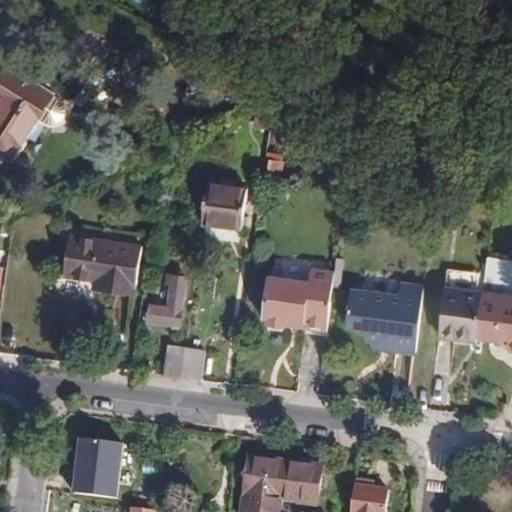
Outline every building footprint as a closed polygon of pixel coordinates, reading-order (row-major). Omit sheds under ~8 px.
[(352,54),(367,47),(334,22),(324,34),(352,54)] [(52,95),(3,64),(0,68),(0,97),(3,100),(0,105),(0,151),(11,159),(52,95)] [(472,117),(493,121),(498,96),(476,96),(472,117)] [(145,120),(156,145),(169,139),(159,119),(157,114),(145,120)] [(163,117),(159,119),(169,139),(173,137),(163,117)] [(150,151),(121,164),(124,171),(153,157),(150,151)] [(269,159),(268,176),(282,177),(284,160),(269,159)] [(248,187),(208,182),(203,223),(243,228),(248,187)] [(0,231),(0,251),(8,252),(12,216),(4,220),(1,232),(0,231)] [(64,276),(93,280),(92,287),(133,293),(143,246),(71,235),(64,276)] [(511,251),(490,248),(485,283),(511,286),(511,251)] [(328,329),(336,269),(312,266),(310,280),(270,275),(263,321),(286,324),(287,318),(305,321),(305,326),(328,329)] [(171,286),(169,307),(148,305),(146,322),(182,327),(189,277),(166,274),(164,285),(171,286)] [(440,336),(476,342),(477,337),(485,284),(448,278),(440,336)] [(401,353),(411,281),(403,280),(400,293),(352,287),(347,329),(361,331),(368,340),(395,343),(394,352),(401,353)] [(427,283),(411,281),(401,353),(417,355),(427,283)] [(511,286),(485,283),(485,284),(477,337),(502,340),(509,349),(511,349),(511,286)] [(395,343),(368,340),(377,350),(394,352),(395,343)] [(182,378),(186,346),(168,344),(164,375),(182,378)] [(182,378),(202,381),(206,349),(186,346),(182,378)] [(77,441),(74,501),(120,504),(123,443),(77,441)] [(247,458),(241,511),(281,511),(282,501),(317,505),(321,466),(247,458)] [(387,511),(390,489),(354,485),(350,511),(387,511)]
